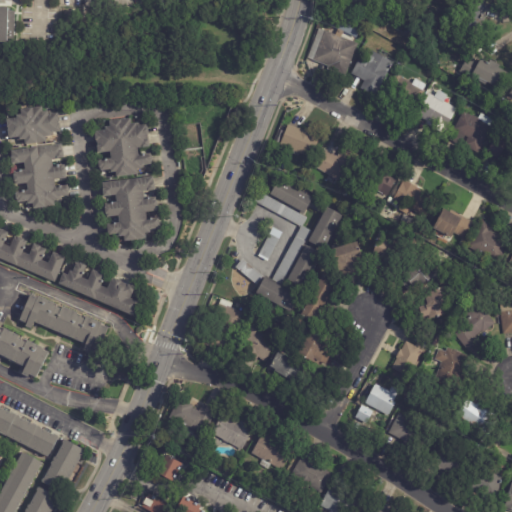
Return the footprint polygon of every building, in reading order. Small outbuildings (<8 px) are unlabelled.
[(474,0),(477,1),(488,6),(467,49),(454,43),(453,44),(440,38),(448,21),(459,27),(471,0),(474,0)] [(0,5),(8,6),(8,10),(15,10),(14,39),(7,39),(7,42),(0,41),(0,5)] [(328,66),(308,57),(319,28),(335,35),(337,28),(343,18),(362,25),(357,38),(354,36),(352,41),(358,43),(346,73),(328,66)] [(378,54),(394,63),(376,96),(361,88),(365,81),(352,73),(360,58),(367,62),(373,51),(378,54)] [(472,58),(480,63),(482,58),(490,62),(491,60),(501,65),(500,67),(509,71),(501,88),(475,75),(473,78),(460,72),(468,57),(472,58)] [(398,101),(386,95),(397,75),(413,84),(416,78),(427,84),(424,90),(425,90),(413,114),(400,107),(402,103),(398,101)] [(443,101),(458,109),(444,134),(426,124),(427,121),(417,115),(429,93),(435,96),(437,92),(444,96),(442,100),(443,101)] [(58,112),(58,114),(59,114),(59,121),(59,123),(60,123),(60,131),(53,132),(54,136),(46,136),(47,142),(25,143),(25,139),(17,139),(17,137),(10,137),(10,136),(9,136),(8,129),(9,129),(9,127),(8,127),(7,118),(17,117),(17,114),(21,113),(21,108),(42,106),(43,111),(48,110),(48,113),(58,112)] [(477,117),(479,118),(481,114),(494,120),(491,126),(493,127),(479,153),(465,146),(469,137),(465,136),(461,145),(450,140),(464,111),(473,116),(474,115),(477,117)] [(141,125),(146,124),(147,126),(148,128),(149,133),(148,133),(149,134),(148,135),(148,139),(149,139),(150,146),(138,148),(139,155),(151,153),(151,155),(152,155),(152,160),(152,164),(145,165),(145,168),(138,169),(138,174),(117,177),(116,171),(109,173),(109,169),(101,170),(101,169),(100,169),(99,161),(100,161),(100,159),(111,158),(111,151),(98,152),(97,141),(96,134),(97,134),(96,131),(106,129),(106,126),(111,126),(110,120),(131,118),(132,123),(137,122),(137,125),(141,125)] [(290,125),(299,129),(299,128),(316,134),(316,135),(320,137),(312,158),(300,153),(299,156),(291,153),(292,150),(280,146),(288,125),(290,125)] [(497,159),(488,154),(494,142),(511,151),(511,159),(509,165),(497,159)] [(62,146),(62,150),(63,150),(64,157),(52,159),(53,166),(64,164),(65,167),(66,167),(66,174),(66,178),(55,179),(56,186),(68,185),(69,192),(69,194),(68,194),(68,195),(61,196),(62,200),(54,201),(55,206),(45,207),(34,208),(33,203),(26,204),(26,201),(18,202),(18,200),(17,200),(17,199),(16,199),(16,194),(16,193),(16,191),(28,190),(27,183),(16,184),(15,181),(14,174),(15,174),(14,170),(26,169),(24,162),(12,163),(12,156),(11,150),(62,144),(62,146)] [(338,179),(315,167),(325,149),(338,156),(343,147),(360,157),(345,184),(338,179)] [(368,165),(396,180),(388,197),(385,196),(383,201),(372,195),(376,189),(359,180),(367,165),(368,165)] [(154,178),(154,182),(155,182),(156,190),(144,191),(145,198),(156,197),(156,200),(157,200),(158,207),(157,207),(157,210),(146,212),(147,219),(160,217),(161,226),(160,226),(160,228),(152,229),(153,232),(146,232),(146,233),(146,238),(125,241),(125,236),(117,237),(117,233),(110,235),(109,233),(108,224),(120,222),(119,215),(107,217),(107,214),(106,214),(105,203),(117,202),(116,195),(104,196),(103,189),(104,189),(103,183),(153,176),(154,178)] [(279,179),(324,204),(320,212),(309,206),(304,215),(270,196),(279,179)] [(406,181),(421,189),(420,190),(436,198),(425,218),(413,211),(410,216),(399,210),(402,205),(393,200),(404,180),(406,181)] [(272,280),(301,227),(255,202),(260,192),(308,218),(303,226),(312,231),(282,285),(272,280)] [(273,302),(257,293),(265,278),(292,293),(296,284),(288,280),(307,245),(314,249),(316,246),(309,241),(328,207),(344,215),(290,312),(273,302)] [(463,216),(475,223),(468,236),(467,235),(465,239),(455,233),(452,238),(434,228),(446,207),(463,216)] [(491,225),(495,227),(492,231),(508,240),(498,260),(469,244),(482,220),(491,225)] [(283,233),(268,262),(258,256),(273,228),(283,233)] [(0,229),(8,232),(9,233),(4,244),(10,247),(15,236),(18,237),(18,236),(25,239),(24,240),(27,241),(23,252),(29,255),(34,244),(41,247),(46,250),(42,260),(48,263),(53,252),(62,256),(66,258),(55,282),(0,258),(0,229)] [(387,267),(375,262),(377,255),(374,254),(379,238),(402,247),(396,262),(390,260),(387,267)] [(359,263),(358,264),(360,273),(346,277),(343,268),(338,269),(332,249),(358,242),(364,262),(359,263)] [(441,249),(455,257),(452,262),(438,254),(441,249)] [(436,276),(422,287),(418,283),(414,287),(403,273),(407,270),(405,266),(419,255),(436,276)] [(257,284),(256,285),(236,268),(243,259),(264,277),(257,284)] [(77,263),(78,263),(79,263),(80,263),(86,265),(85,266),(87,266),(82,277),(89,280),(93,270),(100,272),(106,274),(101,286),(108,288),(112,278),(115,279),(116,278),(122,281),(122,282),(136,287),(131,298),(139,302),(133,316),(59,284),(64,273),(68,275),(70,270),(73,271),(77,262),(77,263)] [(330,293),(329,295),(330,296),(322,310),(320,309),(313,323),(301,316),(324,274),(335,281),(332,286),(334,287),(331,291),(330,293)] [(423,317),(420,307),(429,305),(426,296),(432,295),(431,291),(447,286),(451,300),(443,302),(447,314),(432,319),(430,316),(424,318),(423,317)] [(98,353),(91,350),(89,354),(83,351),(86,344),(35,322),(31,329),(25,327),(27,324),(19,321),(31,295),(37,297),(38,296),(54,303),(53,305),(61,309),(63,306),(78,313),(77,315),(85,319),(86,316),(102,323),(102,325),(108,328),(98,353)] [(230,352),(217,347),(216,349),(202,344),(208,327),(219,331),(222,323),(213,320),(222,299),(233,303),(231,308),(236,310),(235,311),(244,314),(230,352)] [(511,334),(504,335),(501,304),(511,302),(511,334)] [(487,330),(483,333),(482,332),(475,337),(479,341),(468,350),(452,331),(465,320),(462,316),(473,306),(477,311),(482,307),(496,323),(487,330)] [(254,362),(243,357),(246,352),(237,348),(251,317),(261,322),(257,332),(265,336),(270,326),(281,331),(266,362),(260,359),(261,359),(258,358),(256,363),(254,362)] [(28,378),(22,375),(25,368),(0,355),(0,329),(3,331),(5,329),(20,337),(19,339),(26,343),(28,341),(43,348),(42,350),(49,353),(37,378),(30,374),(28,378)] [(331,354),(327,362),(320,358),(316,364),(299,355),(312,331),(336,344),(331,354)] [(407,342),(415,346),(421,344),(423,351),(421,352),(408,376),(393,369),(398,359),(397,358),(401,350),(402,350),(407,342)] [(470,357),(464,373),(467,374),(460,393),(434,382),(442,363),(435,360),(440,350),(446,352),(448,348),(470,357)] [(287,384),(273,375),(276,370),(275,369),(274,371),(269,369),(279,352),(308,370),(299,385),(291,380),(289,385),(287,384)] [(366,404),(376,385),(397,396),(394,402),(396,403),(389,416),(366,404)] [(411,392),(416,395),(412,401),(407,398),(411,392)] [(189,404),(194,406),(193,408),(199,411),(203,404),(216,411),(203,437),(193,431),(189,437),(181,433),(184,427),(170,419),(180,399),(189,404)] [(479,404),(493,414),(481,431),(458,415),(468,400),(476,405),(478,404),(479,404)] [(374,412),(368,421),(358,415),(363,406),(374,412)] [(0,408),(58,438),(50,455),(49,455),(47,458),(0,434),(0,408)] [(243,421),(255,428),(243,451),(212,434),(224,413),(241,422),(242,421),(243,421)] [(400,439),(389,433),(400,414),(428,429),(416,451),(403,444),(405,442),(400,439)] [(266,436),(274,440),(275,438),(294,449),(282,471),(271,465),(268,470),(260,465),(263,460),(252,454),(263,434),(266,436)] [(81,457),(61,494),(42,483),(66,440),(82,449),(82,450),(85,452),(81,457)] [(448,471),(441,468),(440,471),(428,465),(440,441),(468,455),(459,474),(452,470),(451,473),(448,471)] [(0,511),(0,494),(22,454),(25,455),(26,454),(42,463),(15,511),(0,511)] [(184,466),(182,469),(181,469),(180,471),(179,471),(176,476),(177,476),(176,478),(177,479),(175,483),(157,474),(166,456),(184,465),(184,466)] [(305,458),(333,475),(321,494),(291,476),(303,456),(305,458)] [(483,495),(466,490),(473,468),(503,478),(497,500),(483,495)] [(334,485),(352,495),(353,492),(365,498),(357,511),(331,511),(321,506),(333,484),(334,485)] [(53,511),(52,511),(26,511),(40,488),(57,497),(56,498),(59,500),(53,511)] [(150,511),(142,507),(149,495),(155,498),(154,500),(158,503),(160,499),(171,505),(167,511),(150,511)] [(199,510),(202,511),(175,511),(184,497),(201,508),(199,510)] [(378,501),(389,507),(388,509),(393,511),(368,511),(376,500),(378,501)]
